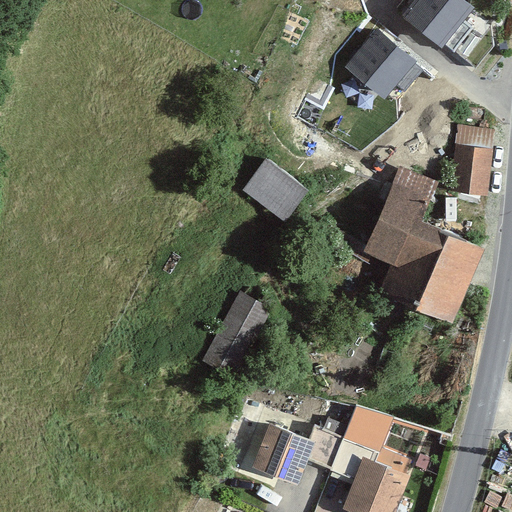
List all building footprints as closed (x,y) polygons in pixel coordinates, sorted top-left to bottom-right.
[(416,0),(412,6),(451,36),(479,0),(416,0)] [(384,102),(426,55),(391,25),(350,71),(384,102)] [(497,123),(460,119),(454,184),(491,187),(497,123)] [(314,182),(270,152),(247,185),(292,215),(314,182)] [(438,175),(403,162),(386,211),(371,243),(393,255),(385,285),(456,316),(488,241),(430,213),(438,175)] [(275,303),(241,285),(210,345),(244,362),(275,303)] [(312,433),(270,417),(254,460),(300,478),(310,453),(317,435),(312,433)] [(317,420),(312,433),(317,435),(310,453),(357,472),(367,449),(371,451),(374,443),(317,420)] [(371,451),(367,449),(357,472),(346,503),(370,511),(395,511),(413,467),(371,451)] [(359,511),(320,496),(313,511),(359,511)]
